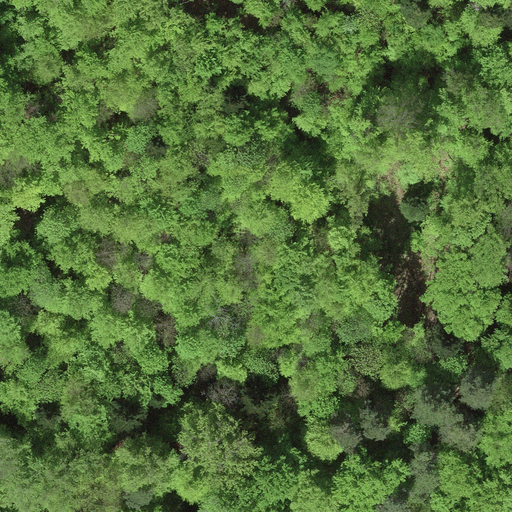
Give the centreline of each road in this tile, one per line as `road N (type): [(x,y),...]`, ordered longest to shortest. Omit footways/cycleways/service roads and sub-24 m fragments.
road 1 (track): [(0,263),(56,146),(69,47),(55,0)]
road 2 (track): [(511,358),(358,511)]
